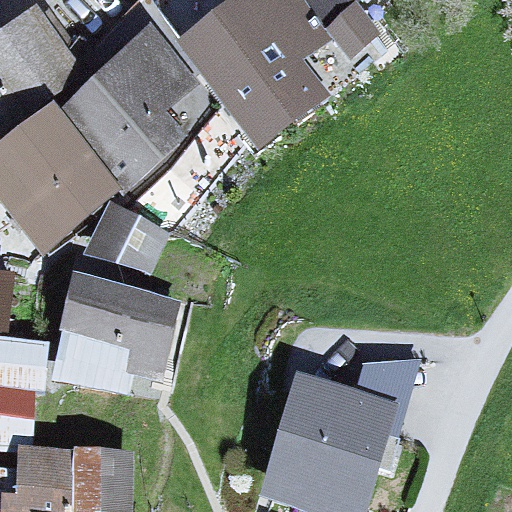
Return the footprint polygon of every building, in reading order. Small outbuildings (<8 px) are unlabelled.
[(277,0),(273,0),(192,63),(265,157),(318,116),(288,78),(320,54),(277,0)] [(0,137),(79,77),(31,14),(0,37),(0,137)] [(127,77),(78,118),(136,187),(185,146),(127,77)] [(114,209),(58,136),(0,181),(0,200),(47,261),(114,209)] [(160,246),(116,228),(102,264),(145,282),(160,246)] [(33,280),(0,276),(0,338),(27,341),(33,280)] [(173,318),(79,298),(64,366),(158,387),(173,318)] [(48,345),(0,343),(0,395),(37,397),(45,397),(48,345)] [(0,455),(35,457),(37,397),(0,395),(0,455)] [(374,511),(397,426),(302,401),(273,510),(280,511),(374,511)]
